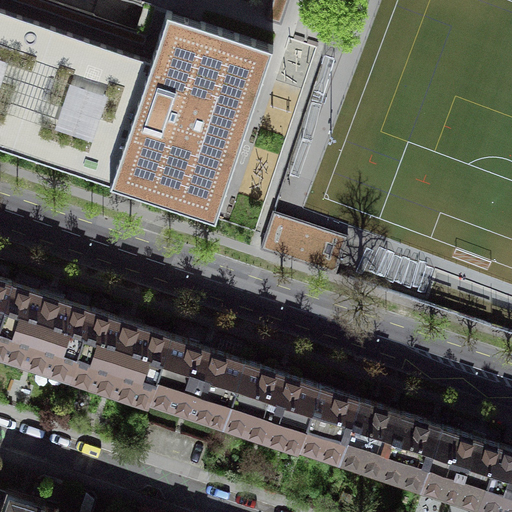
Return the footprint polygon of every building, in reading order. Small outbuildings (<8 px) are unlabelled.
[(336,0),(314,58),(344,69),(369,0),(336,0)] [(0,143),(115,182),(156,59),(123,48),(0,8),(0,143)] [(180,107),(154,185),(217,206),(233,157),(248,162),(262,166),(292,73),(229,53),(209,116),(180,107)] [(245,218),(239,238),(252,242),(258,222),(245,218)] [(287,244),(284,253),(366,280),(367,276),(371,265),(331,252),(332,249),(290,236),(287,244)] [(0,316),(12,280),(0,275),(0,316)] [(0,346),(70,370),(91,306),(52,293),(12,280),(0,316),(0,346)] [(148,396),(170,332),(130,319),(91,306),(70,370),(148,396)] [(224,417),(244,357),(207,345),(170,332),(148,396),(150,396),(151,393),(224,417)] [(281,370),(244,357),(224,417),(299,442),(319,382),(281,370)] [(340,453),(359,396),(339,389),(319,382),(299,442),(300,442),(301,439),(340,453)] [(379,402),(359,396),(340,453),(381,466),(400,409),(379,402)] [(420,416),(400,409),(381,466),(421,480),(440,423),(420,416)] [(484,437),(440,423),(421,480),(479,499),(498,442),(484,437)] [(511,429),(506,427),(502,439),(511,442),(511,429)] [(511,511),(511,446),(498,442),(479,499),(475,511),(511,511)] [(57,511),(59,508),(50,505),(0,488),(0,511),(57,511)]
